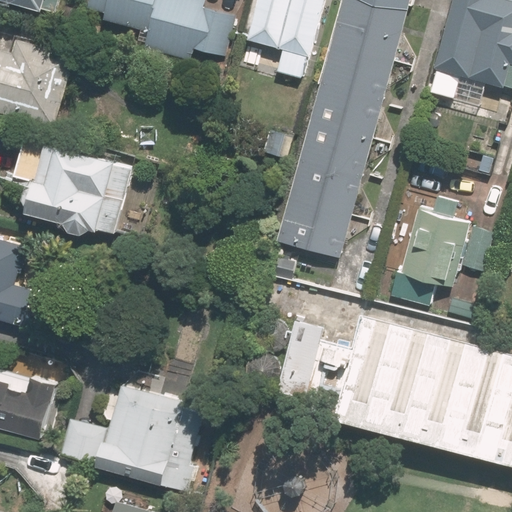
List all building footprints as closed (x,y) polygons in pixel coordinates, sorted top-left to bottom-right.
[(0,0),(0,1),(57,17),(61,0),(0,0)] [(224,56),(236,13),(206,5),(207,0),(87,0),(86,6),(102,10),(100,16),(147,29),(141,51),(188,64),(193,47),(224,56)] [(324,0),(257,0),(248,33),(283,43),(277,66),(302,73),(309,50),(310,50),(324,0)] [(423,0),(351,0),(283,238),(350,257),(423,0)] [(511,0),(452,0),(425,93),(478,109),(481,98),(511,107),(511,0)] [(22,47),(0,39),(0,102),(67,124),(90,50),(27,30),(22,47)] [(298,133),(273,125),(265,151),(290,158),(298,133)] [(163,166),(34,127),(12,200),(142,238),(163,166)] [(462,288),(468,267),(484,271),(496,227),(479,222),(481,213),(464,209),(467,198),(444,192),(441,202),(427,198),(400,295),(442,306),(448,284),(462,288)] [(43,239),(0,225),(0,314),(53,330),(70,272),(36,262),(43,239)] [(511,453),(511,349),(362,311),(354,343),(322,334),(325,323),(297,316),(277,393),(511,453)] [(258,333),(260,338),(264,342),(269,345),(274,346),(280,345),(285,342),(288,338),(290,333),(290,327),(288,322),(285,317),(280,315),(275,314),(271,314),(266,316),(262,319),(260,322),(258,327),(258,333)] [(69,366),(0,348),(0,422),(51,436),(69,366)] [(251,368),(252,373),(256,378),(261,380),(267,381),(272,380),(277,378),(281,373),(283,368),(283,362),(281,357),(277,353),(272,350),(268,349),(263,349),(259,351),(255,354),(252,358),(251,362),(251,368)] [(82,408),(69,449),(216,495),(224,471),(197,462),(219,390),(121,359),(103,415),(82,408)] [(182,511),(183,510),(127,496),(122,511),(182,511)]
